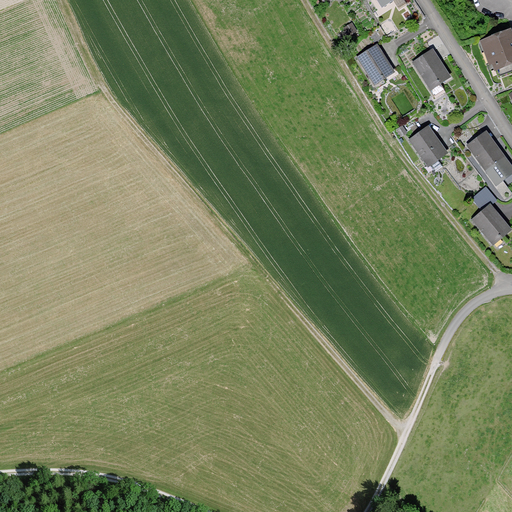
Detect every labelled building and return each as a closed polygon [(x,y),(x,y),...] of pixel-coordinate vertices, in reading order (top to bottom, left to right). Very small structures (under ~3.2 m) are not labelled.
[(352,25),(345,29),(349,36),(356,32),(352,25)] [(511,69),(511,27),(481,40),(496,76),(511,69)] [(359,56),(377,86),(400,73),(382,42),(359,56)] [(413,62),(432,90),(451,77),(432,49),(413,62)] [(453,149),(431,125),(412,141),(433,166),(453,149)] [(509,158),(489,131),(470,146),(490,172),(509,158)] [(511,224),(494,204),(477,219),(497,242),(511,228),(511,224)]
